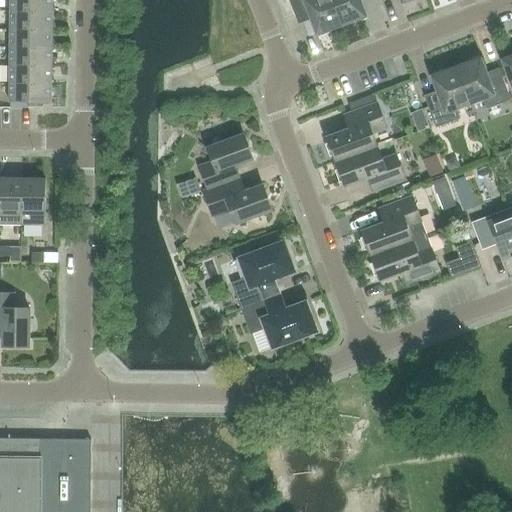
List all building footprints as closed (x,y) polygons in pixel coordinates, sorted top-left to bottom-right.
[(52,12),(51,0),(10,0),(10,11),(52,12)] [(285,28),(296,23),(286,0),(274,0),(285,28)] [(341,25),(331,0),(288,0),(295,17),(308,12),(318,37),(329,33),(328,30),(341,25)] [(355,23),(366,19),(359,0),(331,0),(341,25),(354,21),(355,23)] [(51,30),(52,12),(10,11),(10,29),(51,30)] [(51,48),(51,30),(10,29),(10,47),(51,48)] [(51,66),(51,48),(10,47),(9,65),(51,66)] [(486,109),(510,100),(501,76),(488,81),(479,55),(467,60),(468,63),(455,67),(469,104),(482,99),(486,109)] [(511,56),(502,60),(511,87),(511,56)] [(51,84),(51,66),(9,65),(9,83),(51,84)] [(456,109),(469,104),(455,67),(442,72),(441,69),(430,74),(440,99),(426,104),(436,128),(460,119),(456,109)] [(51,103),(51,84),(9,83),(9,102),(51,103)] [(377,147),(372,133),(386,128),(377,104),(343,116),(348,129),(326,138),(335,163),(377,147)] [(235,166),(252,160),(243,135),(207,148),(213,163),(199,168),(208,190),(240,179),(235,166)] [(396,155),(382,160),(377,147),(335,163),(344,187),(367,179),(372,193),(405,180),(396,155)] [(0,225),(21,225),(22,179),(0,178),(0,225)] [(21,225),(45,226),(45,179),(22,179),(21,225)] [(271,210),(262,185),(244,192),(240,179),(208,190),(203,192),(212,216),(230,209),(235,224),(271,210)] [(370,256),(426,235),(412,197),(378,210),(383,223),(361,232),(370,256)] [(511,224),(506,210),(471,223),(479,245),(494,239),(502,260),(510,257),(511,257),(511,224)] [(402,273),(406,284),(440,271),(426,235),(370,256),(379,281),(402,273)] [(271,298),(265,283),(294,272),(283,242),(238,259),(246,278),(231,284),(240,309),(271,298)] [(0,256),(10,257),(10,247),(0,246),(0,256)] [(58,253),(44,253),(32,253),(31,263),(58,263),(58,253)] [(0,293),(0,327),(2,328),(2,347),(29,347),(29,309),(14,309),(14,294),(0,293)] [(306,302),(276,313),(271,298),(240,309),(250,335),(265,329),(272,349),(317,332),(306,302)] [(89,511),(91,440),(40,439),(0,438),(0,511),(89,511)]
